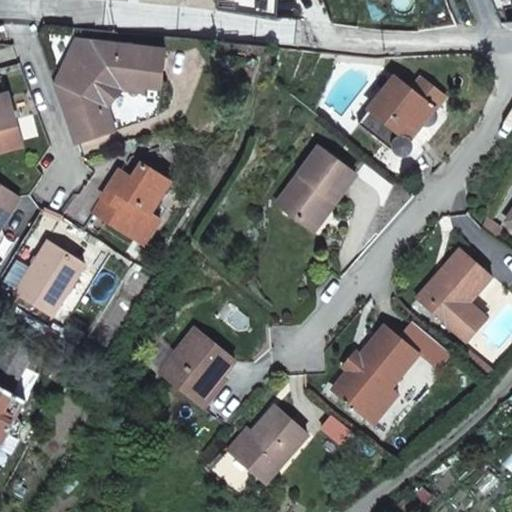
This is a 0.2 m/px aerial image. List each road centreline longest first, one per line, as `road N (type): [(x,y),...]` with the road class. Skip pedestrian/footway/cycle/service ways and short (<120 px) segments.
road 1 (residential): [(511,41),(339,35),(57,0)]
road 2 (residential): [(296,342),(502,112),(511,45)]
road 3 (track): [(511,373),(353,511)]
road 4 (unknown): [(0,31),(66,191)]
